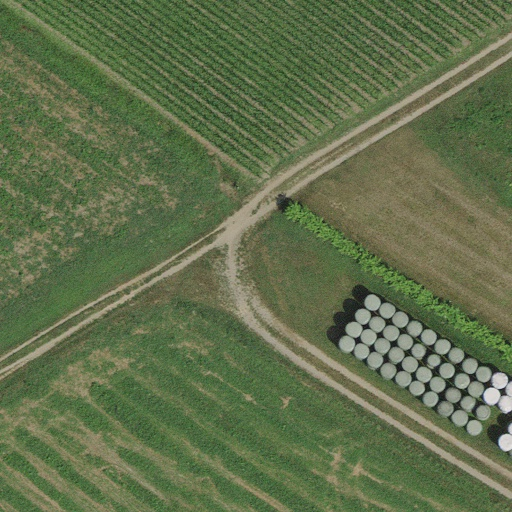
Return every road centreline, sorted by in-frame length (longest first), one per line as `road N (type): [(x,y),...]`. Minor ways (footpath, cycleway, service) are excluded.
road 1 (track): [(511,31),(0,375)]
road 2 (track): [(222,232),(242,309),(511,481)]
